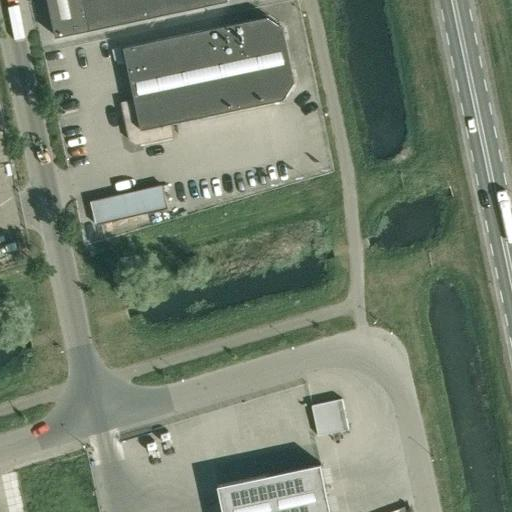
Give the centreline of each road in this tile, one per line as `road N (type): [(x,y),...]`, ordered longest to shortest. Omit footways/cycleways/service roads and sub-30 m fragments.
road 1 (unclassified): [(91,423),(369,352),(394,365),(426,511)]
road 2 (unclassified): [(91,423),(7,0)]
road 3 (primary): [(511,305),(454,0)]
